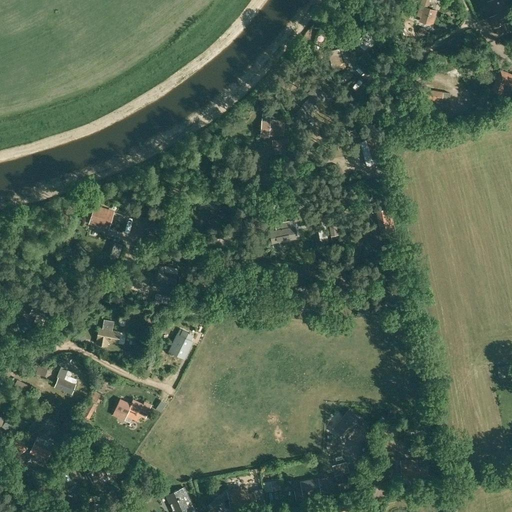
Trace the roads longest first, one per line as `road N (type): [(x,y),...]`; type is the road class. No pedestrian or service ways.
road 1 (track): [(0,211),(134,167),(208,124),(286,53),(327,0)]
road 2 (track): [(261,0),(147,99),(0,157)]
